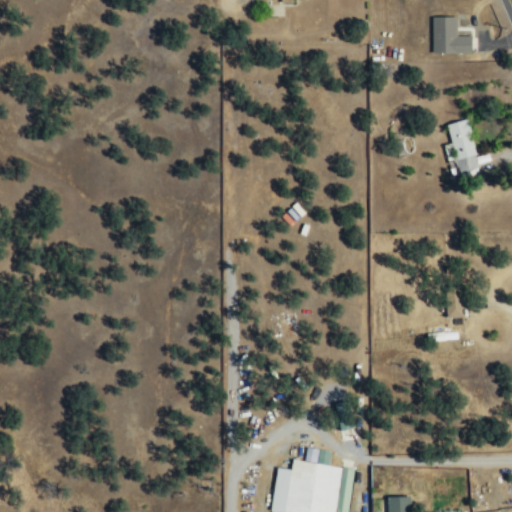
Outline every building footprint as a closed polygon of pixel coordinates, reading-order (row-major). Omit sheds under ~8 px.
[(457,16),(432,16),(432,52),(471,52),(471,35),(456,35),(457,16)] [(445,125),(460,173),(480,167),(465,119),(445,125)] [(445,288),(449,318),(469,315),(465,286),(445,288)] [(339,430),(351,428),(347,401),(334,404),(339,430)] [(346,511),(352,468),(327,465),(329,451),(305,447),(303,461),(292,459),(290,469),(276,467),(271,511),(277,511),(346,511)] [(410,511),(411,496),(388,496),(387,511),(410,511)]
